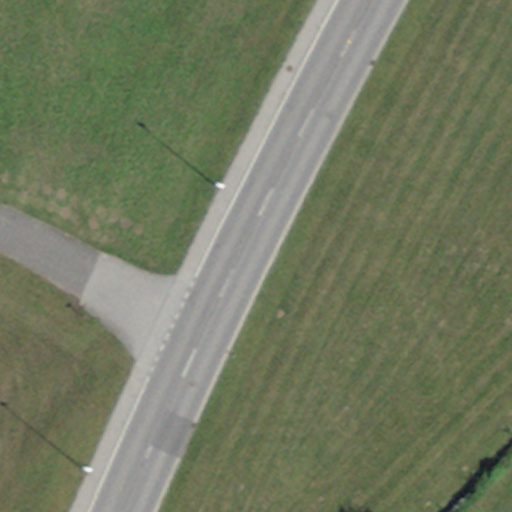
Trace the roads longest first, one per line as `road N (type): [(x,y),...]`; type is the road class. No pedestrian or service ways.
road 1 (secondary): [(123,511),(201,334),(376,0)]
road 2 (track): [(0,237),(201,334)]
